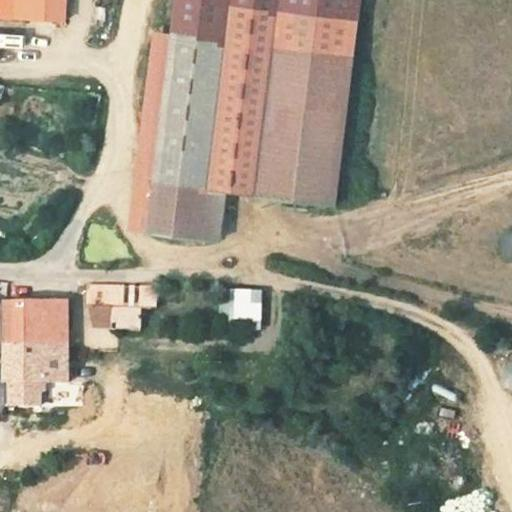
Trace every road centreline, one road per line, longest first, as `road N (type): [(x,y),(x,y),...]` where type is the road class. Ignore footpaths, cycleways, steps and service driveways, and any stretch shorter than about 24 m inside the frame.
road 1 (track): [(149,254),(320,263),(511,315)]
road 2 (residential): [(107,192),(138,60),(0,52)]
road 3 (unclassified): [(56,260),(149,254),(107,192)]
